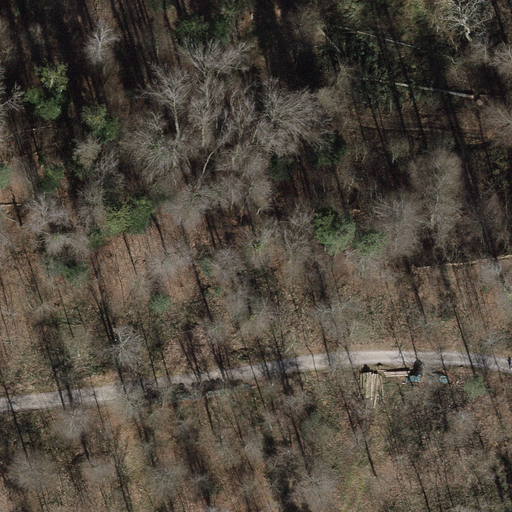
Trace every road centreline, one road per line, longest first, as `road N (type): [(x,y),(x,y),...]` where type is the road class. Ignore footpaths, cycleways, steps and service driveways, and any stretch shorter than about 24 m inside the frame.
road 1 (track): [(0,408),(358,358),(511,365)]
road 2 (track): [(175,0),(336,113),(511,131)]
